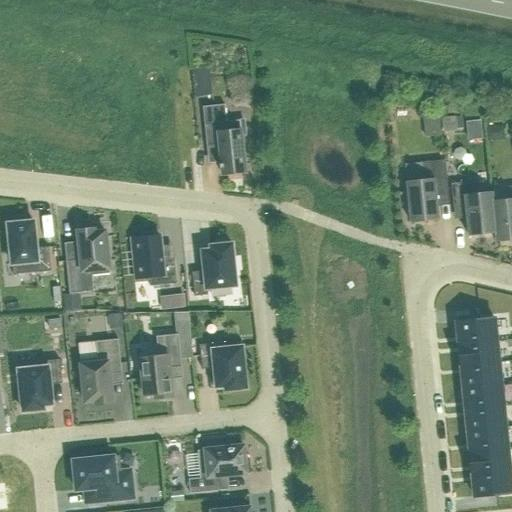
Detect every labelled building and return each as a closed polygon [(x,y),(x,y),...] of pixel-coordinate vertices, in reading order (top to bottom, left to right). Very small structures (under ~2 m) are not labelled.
[(212,102),(209,75),(209,74),(208,75),(193,76),(196,104),(212,102)] [(225,105),(203,107),(207,146),(219,145),(221,164),(219,165),(219,168),(221,168),(222,175),(246,173),(242,136),(245,135),(244,120),(227,122),(225,105)] [(457,108),(434,112),(438,129),(460,125),(457,108)] [(424,180),(406,182),(411,223),(439,220),(436,197),(448,195),(445,161),(422,163),(424,180)] [(473,182),(451,184),(454,214),(466,213),(469,236),(495,234),(496,234),(492,201),(493,201),(492,192),(475,194),(473,182)] [(493,201),(492,201),(496,234),(495,234),(496,243),(511,240),(511,186),(508,187),(509,199),(493,201)] [(16,224),(8,225),(13,275),(51,271),(49,247),(36,249),(34,222),(31,222),(31,218),(16,220),(16,224)] [(80,260),(66,262),(70,294),(94,292),(92,276),(110,274),(105,231),(95,232),(94,229),(77,231),(80,260)] [(142,238),(132,239),(137,283),(149,282),(150,287),(177,284),(174,260),(163,261),(160,236),(157,237),(157,233),(142,234),(142,238)] [(204,271),(192,273),(194,297),(208,295),(207,289),(236,286),(231,244),(210,247),(211,251),(202,252),(204,271)] [(183,296),(161,298),(163,310),(185,308),(183,296)] [(494,319),(456,323),(458,345),(497,341),(494,319)] [(158,352),(140,354),(144,396),(155,395),(155,399),(172,397),(169,368),(181,366),(181,358),(178,336),(178,335),(156,337),(158,352)] [(190,335),(178,336),(181,358),(192,357),(190,335)] [(98,358),(80,360),(84,403),(95,401),(96,405),(113,403),(110,374),(121,373),(118,340),(96,342),(98,358)] [(241,341),(200,345),(202,369),(214,368),(216,388),(225,387),(225,391),(246,389),(241,341)] [(458,345),(460,367),(499,363),(497,341),(458,345)] [(60,360),(18,364),(22,412),(44,410),(43,406),(52,405),(50,385),(62,384),(60,360)] [(499,363),(460,367),(463,388),(501,384),(499,363)] [(501,384),(463,388),(465,410),(503,406),(501,384)] [(503,406),(465,410),(467,431),(506,427),(503,406)] [(506,427),(467,431),(469,453),(508,449),(506,427)] [(172,433),(159,435),(161,447),(174,445),(172,433)] [(198,451),(186,452),(189,479),(190,494),(221,490),(220,477),(251,473),(249,455),(245,455),(244,446),(223,448),(222,445),(208,446),(208,450),(198,451)] [(469,453),(471,474),(472,474),(510,470),(508,449),(469,453)] [(119,456),(73,461),(76,491),(84,490),(86,503),(107,501),(134,499),(131,475),(131,471),(121,472),(119,456)] [(511,488),(510,470),(472,474),(474,497),(511,492),(511,488)]
